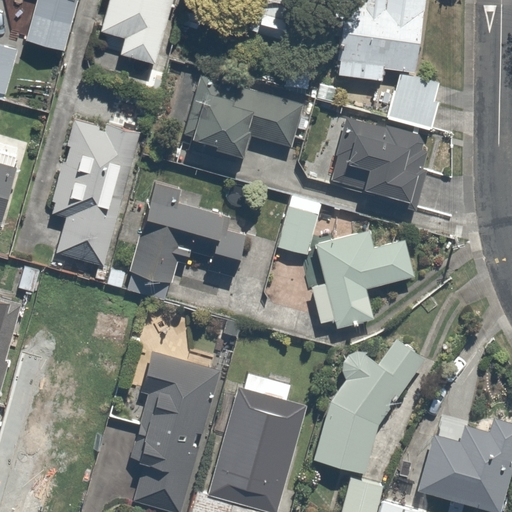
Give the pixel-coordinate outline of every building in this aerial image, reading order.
[(61,45),(72,0),(28,0),(20,35),(61,45)] [(169,0),(101,0),(95,26),(123,33),(119,47),(156,56),(169,0)] [(341,21),(334,69),(382,76),(384,57),(414,61),(422,0),(331,0),(329,19),(341,21)] [(22,42),(0,35),(0,98),(4,100),(22,42)] [(442,78),(398,66),(386,112),(430,124),(442,78)] [(302,93),(200,67),(194,91),(199,92),(190,129),(247,143),(250,129),(290,139),(302,93)] [(100,119),(69,112),(46,206),(62,210),(53,248),(103,260),(137,119),(102,110),(100,119)] [(349,111),(338,154),(367,161),(362,180),(416,193),(428,147),(419,144),(422,130),(349,111)] [(0,191),(10,155),(0,152),(0,191)] [(155,171),(151,188),(129,264),(169,276),(176,250),(199,256),(197,264),(233,275),(247,226),(228,221),(231,210),(180,196),(184,179),(155,171)] [(323,200),(285,191),(272,243),(310,252),(313,241),(323,200)] [(370,222),(313,241),(326,279),(309,284),(321,320),(332,317),(336,328),(377,314),(366,283),(414,267),(402,230),(376,239),(370,222)] [(0,397),(2,398),(27,301),(29,296),(0,288),(0,397)] [(342,369),(330,387),(315,452),(366,464),(376,416),(418,354),(390,335),(376,356),(355,342),(338,367),(342,369)] [(180,510),(216,362),(149,345),(139,386),(144,387),(127,455),(138,458),(128,498),(180,510)] [(243,382),(228,379),(205,488),(193,486),(187,511),(233,511),(236,500),(282,509),(305,397),(288,394),(292,374),(246,365),(243,382)] [(499,504),(511,453),(511,418),(491,413),(489,423),(435,409),(417,484),(499,504)] [(24,511),(35,453),(0,446),(0,511),(24,511)] [(375,511),(381,493),(385,479),(350,469),(337,511),(375,511)] [(422,511),(425,506),(381,493),(375,511),(422,511)]
